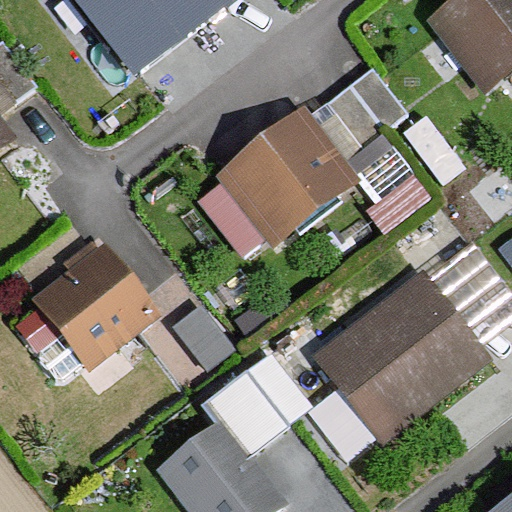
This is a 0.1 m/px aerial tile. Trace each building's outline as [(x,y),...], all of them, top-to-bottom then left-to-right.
[(68,0),(135,87),(248,0),(68,0)] [(511,0),(447,0),(420,21),(472,91),(511,61),(511,0)] [(297,110),(215,175),(270,244),(352,178),(297,110)] [(96,227),(3,296),(67,380),(159,312),(96,227)] [(462,311),(506,294),(486,241),(441,259),(462,311)] [(488,370),(414,271),(301,356),(375,454),(488,370)] [(205,301),(179,319),(210,363),(236,345),(205,301)] [(279,511),(284,509),(212,412),(144,462),(180,511),(279,511)]
